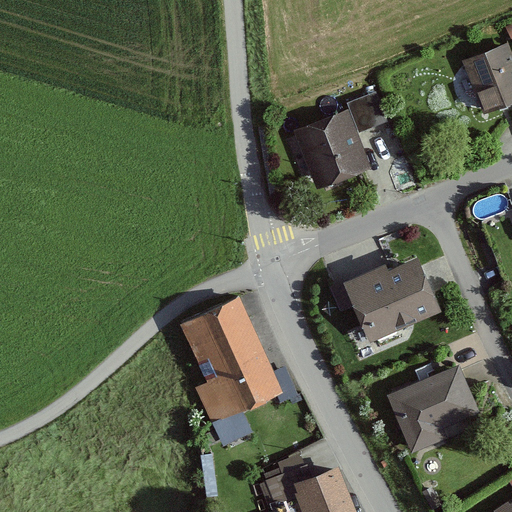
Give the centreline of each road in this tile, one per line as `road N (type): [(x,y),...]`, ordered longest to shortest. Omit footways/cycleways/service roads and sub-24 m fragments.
road 1 (unclassified): [(0,438),(68,400),(178,306),(273,267)]
road 2 (residential): [(273,267),(389,511)]
road 3 (residential): [(235,22),(249,172),(273,267)]
road 4 (residential): [(434,199),(511,376)]
road 5 (residential): [(273,267),(434,199)]
